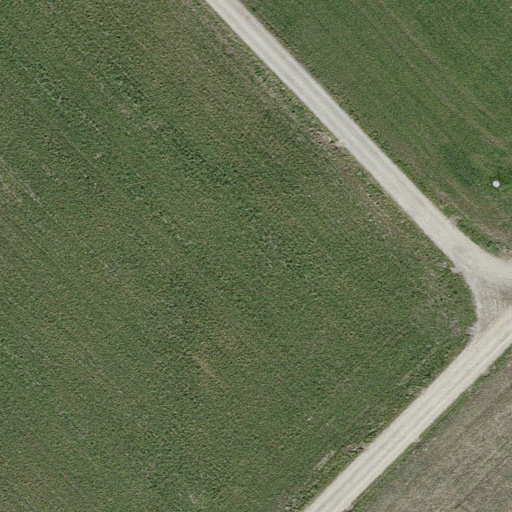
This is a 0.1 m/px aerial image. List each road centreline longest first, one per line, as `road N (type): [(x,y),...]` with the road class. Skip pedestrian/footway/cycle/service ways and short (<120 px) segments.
road 1 (track): [(223,0),(511,299)]
road 2 (track): [(511,315),(317,511)]
